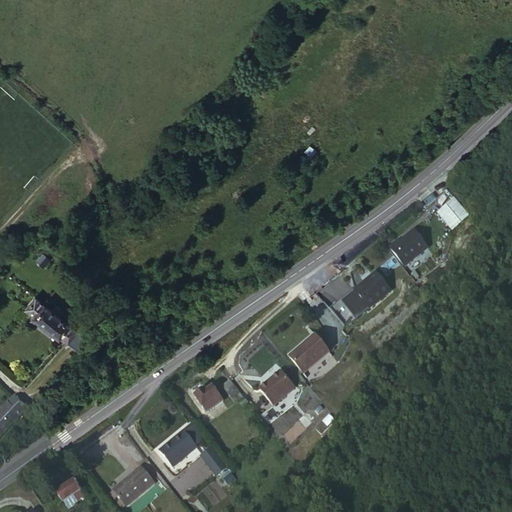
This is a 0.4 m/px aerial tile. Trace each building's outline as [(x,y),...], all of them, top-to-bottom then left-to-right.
[(460,234),(476,222),(464,207),(448,219),(460,234)] [(403,247),(396,252),(411,271),(434,252),(421,235),(404,249),(403,247)] [(55,266),(45,256),(38,263),(48,273),(55,266)] [(383,276),(348,304),(362,322),(397,294),(383,276)] [(41,304),(31,316),(31,317),(72,351),(83,339),(41,304)] [(297,357),(309,376),(338,354),(323,336),(297,357)] [(85,337),(83,339),(72,351),(86,363),(98,348),(85,337)] [(300,389),(287,373),(266,390),(279,406),(300,389)] [(244,412),(251,406),(241,394),(234,401),(244,412)] [(213,399),(203,407),(215,422),(232,408),(222,396),(215,402),(213,399)] [(0,448),(30,416),(21,407),(0,428),(0,448)] [(186,430),(163,451),(177,469),(202,448),(186,430)] [(220,457),(209,466),(224,484),(237,474),(220,457)] [(148,473),(119,496),(132,511),(136,511),(163,490),(148,473)] [(241,481),(232,487),(238,494),(246,487),(241,481)] [(214,482),(194,494),(197,500),(217,488),(214,482)] [(82,491),(65,503),(71,511),(72,511),(80,506),(84,511),(93,505),(82,491)]
